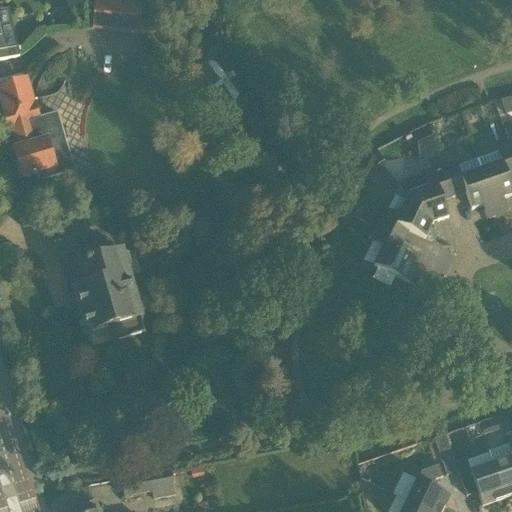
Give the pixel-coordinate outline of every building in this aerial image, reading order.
[(134,3),(108,0),(89,0),(86,29),(131,33),(134,3)] [(2,48),(0,38),(0,60),(18,58),(19,56),(17,45),(2,48)] [(22,178),(24,178),(36,174),(39,182),(72,172),(56,114),(37,119),(33,105),(26,81),(0,88),(0,96),(4,113),(8,129),(13,128),(19,149),(14,150),(18,163),(15,163),(18,175),(21,174),(22,178)] [(396,184),(407,197),(432,224),(448,219),(442,201),(453,197),(444,169),(433,136),(416,144),(420,176),(396,184)] [(481,171),(496,216),(507,212),(502,200),(511,196),(511,193),(507,179),(511,176),(511,156),(509,147),(497,151),(501,164),(481,171)] [(496,216),(481,171),(460,179),(456,165),(444,169),(453,197),(465,193),(471,210),(481,207),(486,220),(496,216)] [(386,210),(376,230),(402,243),(408,232),(424,240),(432,224),(407,197),(398,216),(386,210)] [(128,279),(126,274),(121,254),(92,262),(82,227),(52,237),(58,256),(63,254),(86,335),(110,328),(114,342),(144,334),(133,295),(134,292),(131,281),(128,279)] [(383,247),(374,266),(373,268),(416,288),(421,278),(409,272),(414,262),(397,254),(402,243),(376,230),(371,241),(383,247)] [(445,436),(434,440),(447,477),(458,473),(455,464),(445,436)] [(511,443),(509,445),(488,452),(492,466),(504,500),(511,496),(511,443)] [(455,464),(458,473),(467,497),(468,497),(466,492),(475,489),(481,508),(504,500),(492,466),(471,473),(466,460),(455,464)] [(421,472),(417,481),(406,503),(425,511),(441,511),(449,497),(431,488),(435,481),(442,478),(438,466),(421,472)] [(169,472),(121,481),(125,499),(151,494),(152,501),(174,497),(169,472)] [(98,511),(96,503),(81,507),(82,511),(98,511)] [(425,511),(406,503),(401,511),(425,511)]
